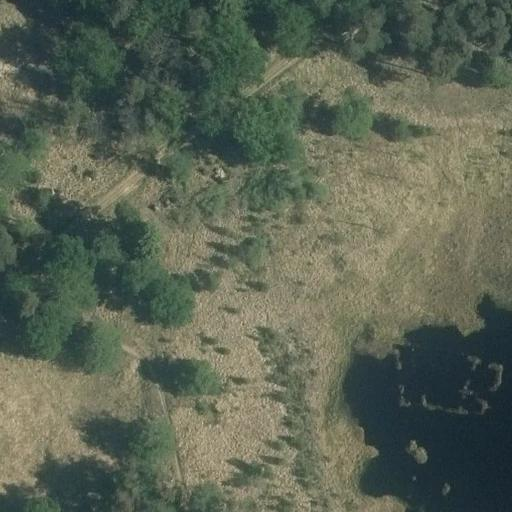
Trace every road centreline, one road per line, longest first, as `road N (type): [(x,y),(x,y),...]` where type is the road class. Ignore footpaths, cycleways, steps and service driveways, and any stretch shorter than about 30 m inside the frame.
road 1 (track): [(0,283),(193,136)]
road 2 (track): [(365,3),(193,136)]
